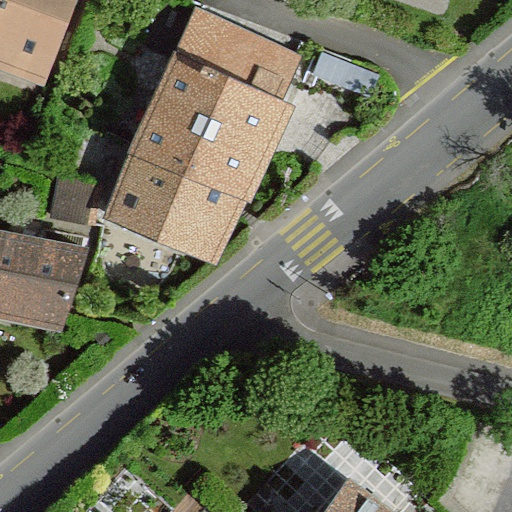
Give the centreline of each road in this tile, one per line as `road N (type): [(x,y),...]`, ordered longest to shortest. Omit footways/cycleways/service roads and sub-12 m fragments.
road 1 (tertiary): [(494,94),(230,311)]
road 2 (tertiary): [(4,511),(230,311)]
road 3 (residential): [(230,311),(275,333),(511,397)]
road 4 (residential): [(494,94),(256,0)]
